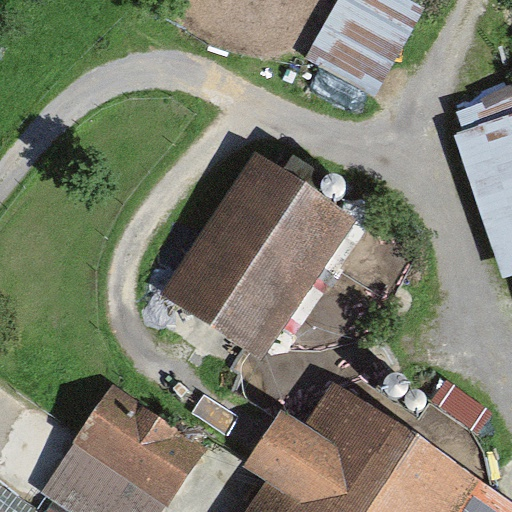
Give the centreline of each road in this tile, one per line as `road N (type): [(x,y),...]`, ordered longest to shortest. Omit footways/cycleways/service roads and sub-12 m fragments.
road 1 (track): [(511,433),(484,390),(444,225),(403,188),(265,106),(200,74),(118,71),(41,126),(0,180)]
road 2 (track): [(265,439),(178,378),(137,335),(128,293),(133,252),(149,222),(265,106)]
road 3 (track): [(470,0),(375,171)]
